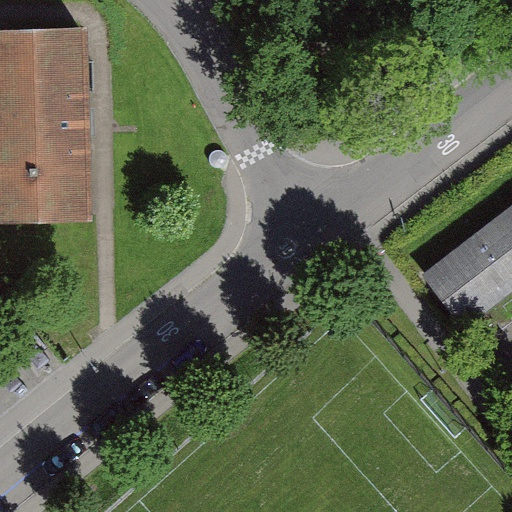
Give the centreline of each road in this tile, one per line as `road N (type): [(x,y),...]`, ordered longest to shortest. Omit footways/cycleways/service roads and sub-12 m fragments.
road 1 (motorway): [(511,503),(348,476),(0,441)]
road 2 (residential): [(0,498),(324,236)]
road 3 (residential): [(324,236),(290,195),(219,44),(179,0)]
road 4 (residential): [(324,236),(511,90)]
